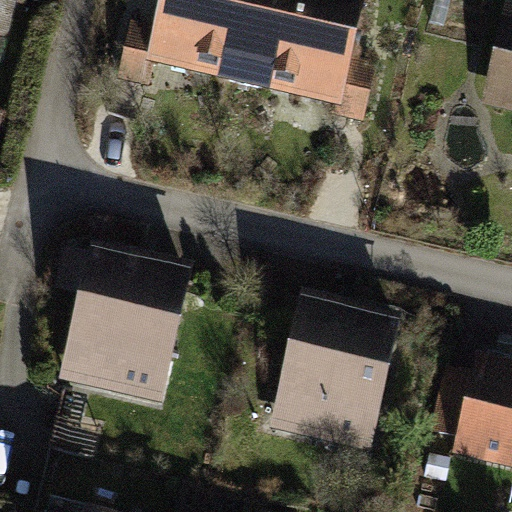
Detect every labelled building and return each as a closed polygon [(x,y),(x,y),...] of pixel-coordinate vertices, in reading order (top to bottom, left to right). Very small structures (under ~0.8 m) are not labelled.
[(244,89),(264,0),(152,0),(138,65),(244,89)] [(350,114),(376,0),(264,0),(244,89),(350,114)] [(511,1),(508,1),(483,104),(511,111),(511,1)] [(161,386),(184,293),(81,268),(59,361),(161,386)] [(374,437),(395,342),(285,318),(264,413),(374,437)] [(511,468),(511,364),(467,353),(443,452),(511,468)]
